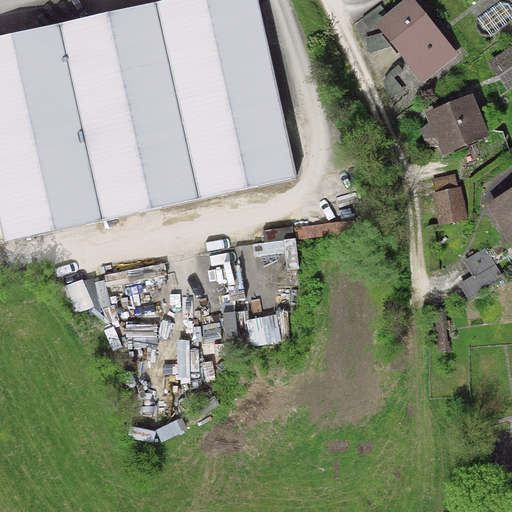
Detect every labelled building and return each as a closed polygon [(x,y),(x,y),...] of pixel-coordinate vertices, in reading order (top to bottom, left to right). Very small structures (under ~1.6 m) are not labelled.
[(252,0),(171,0),(0,38),(0,192),(9,233),(290,170),(252,0)] [(455,50),(414,0),(404,0),(379,21),(424,75),(455,50)] [(511,80),(511,46),(494,58),(509,82),(511,80)] [(487,131),(471,94),(429,111),(445,148),(487,131)] [(511,189),(493,201),(511,230),(511,189)] [(504,276),(486,248),(454,269),(473,297),(504,276)] [(450,350),(445,310),(435,311),(439,351),(450,350)]
